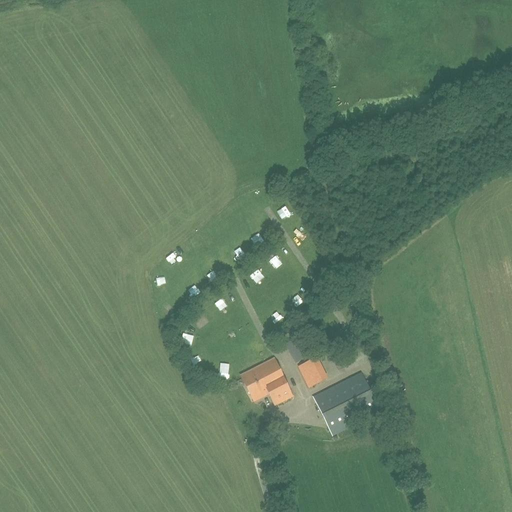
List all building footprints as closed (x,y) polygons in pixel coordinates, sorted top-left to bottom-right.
[(314,177),(309,180),(315,188),(319,185),(314,177)] [(347,230),(342,239),(349,243),(354,234),(347,230)] [(252,238),(257,247),(265,243),(260,234),(252,238)] [(295,363),(311,353),(301,336),(285,345),(295,363)] [(309,389),(328,379),(317,358),(298,367),(309,389)] [(274,360),(259,367),(272,393),(269,395),(274,406),(293,397),(274,360)] [(272,393),(259,367),(241,376),(254,402),(269,395),(272,393)] [(332,436),(380,412),(361,374),(313,398),(332,436)]
